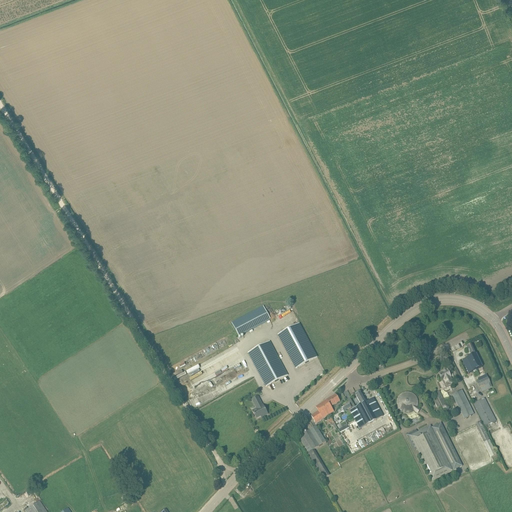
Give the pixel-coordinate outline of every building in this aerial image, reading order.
[(231,323),(238,336),(270,319),(263,306),(231,323)] [(278,335),(293,364),(296,369),(317,357),(299,324),(278,335)] [(419,337),(409,342),(413,350),(424,344),(421,336),(420,336),(419,337)] [(288,375),(270,341),(248,353),(266,387),(288,375)] [(471,356),(462,360),(469,373),(482,367),(472,344),(467,347),(471,356)] [(452,384),(453,384),(450,377),(451,377),(447,370),(439,374),(442,381),(446,389),(453,385),(452,384)] [(477,382),(481,392),(492,387),(488,377),(477,382)] [(435,393),(442,407),(446,405),(440,391),(435,393)] [(454,395),(466,418),(474,414),(462,391),(454,395)] [(352,416),(360,429),(383,417),(376,403),(373,399),(367,402),(361,392),(355,395),(361,405),(350,411),(352,416)] [(316,407),(318,411),(311,416),(316,423),(334,411),(331,407),(336,404),(340,402),(336,395),(327,400),(316,407)] [(252,411),(254,414),(257,419),(264,415),(264,416),(268,414),(263,405),(263,406),(258,397),(251,400),(256,409),(252,411)] [(474,403),(485,426),(496,421),(484,398),(474,403)] [(478,423),(487,441),(489,439),(480,422),(478,423)] [(410,436),(432,481),(462,466),(441,423),(431,428),(430,426),(410,436)] [(299,437),(309,453),(326,443),(316,427),(299,437)] [(484,443),(491,457),(497,455),(490,440),(484,443)] [(309,453),(323,479),(329,476),(314,450),(309,453)] [(25,510),(26,511),(46,511),(39,501),(25,510)]
